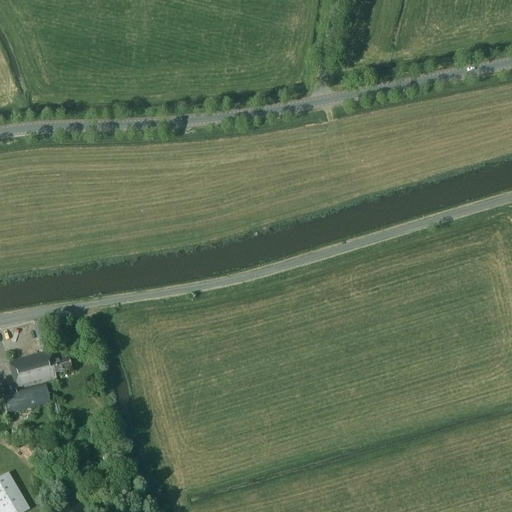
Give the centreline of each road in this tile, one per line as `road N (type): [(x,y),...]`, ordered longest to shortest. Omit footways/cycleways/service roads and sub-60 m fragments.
road 1 (unclassified): [(0,317),(227,281),(511,197)]
road 2 (secondary): [(0,132),(239,116),(511,63)]
